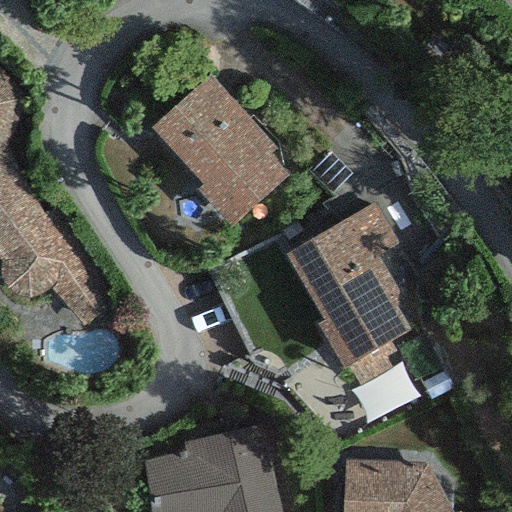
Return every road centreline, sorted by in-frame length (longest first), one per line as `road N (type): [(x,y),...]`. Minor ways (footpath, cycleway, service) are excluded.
road 1 (residential): [(136,0),(106,11),(56,64),(72,175),(154,280),(162,349),(133,396),(59,400),(0,363)]
road 2 (residential): [(511,257),(407,116),(272,0)]
